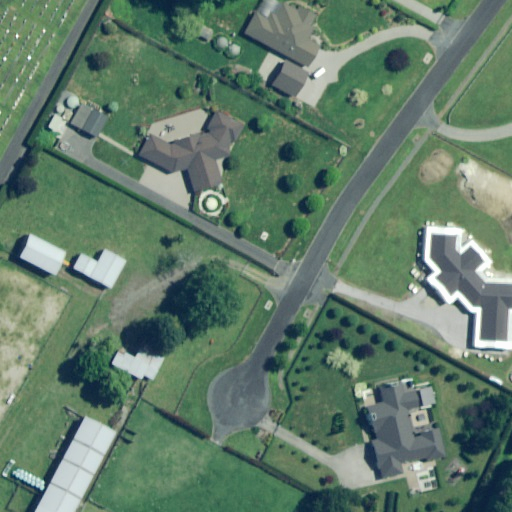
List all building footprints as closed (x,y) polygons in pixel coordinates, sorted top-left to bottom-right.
[(311,29),(282,13),(277,23),(256,11),(243,34),(305,68),(318,46),(306,39),(311,29)] [(309,74),(286,61),(273,86),(295,98),(309,74)] [(106,118),(81,103),(69,124),(95,138),(106,118)] [(241,127),(214,112),(203,132),(166,144),(148,135),(137,157),(172,174),(184,170),(192,193),(220,184),(213,161),(224,159),(241,127)] [(484,305),(482,339),(506,341),(507,307),(511,307),(511,284),(486,285),(472,270),(483,261),(471,248),(461,257),(454,249),(454,237),(433,235),(431,257),(444,272),(437,278),(452,294),(460,287),(476,305),(484,305)] [(62,253),(27,236),(16,258),(51,276),(62,253)] [(123,262),(103,251),(96,264),(78,255),(71,269),(109,289),(123,262)] [(141,380),(142,377),(151,381),(163,352),(138,342),(134,351),(131,360),(116,354),(111,368),(141,380)] [(418,410),(411,378),(377,386),(381,403),(365,407),(373,441),(370,441),(379,480),(401,475),(399,464),(424,459),(425,462),(443,457),(437,431),(411,437),(406,413),(418,410)] [(69,511),(112,432),(82,417),(32,511),(69,511)]
